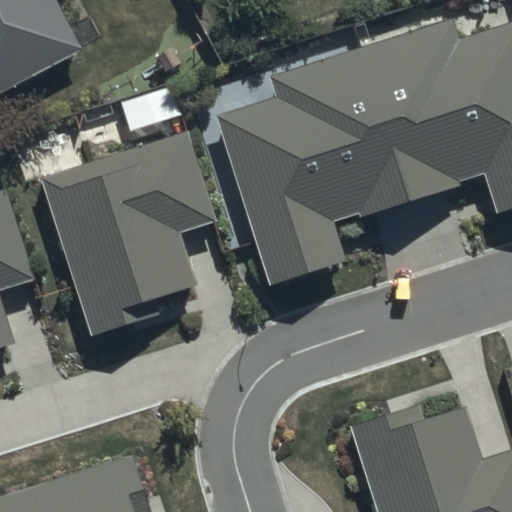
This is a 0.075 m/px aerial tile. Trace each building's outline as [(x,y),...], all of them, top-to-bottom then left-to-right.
[(0,0),(0,95),(82,54),(55,0),(0,0)] [(350,266),(334,227),(487,178),(500,218),(511,214),(511,21),(460,38),(454,19),(271,77),(278,100),(218,120),(273,291),(350,266)] [(188,141),(42,188),(92,343),(202,308),(182,245),(218,233),(188,141)] [(8,193),(0,195),(0,366),(22,359),(2,297),(38,285),(8,193)] [(462,395),(350,428),(377,511),(511,511),(511,452),(483,462),(462,395)] [(147,511),(132,461),(0,500),(0,511),(147,511)]
